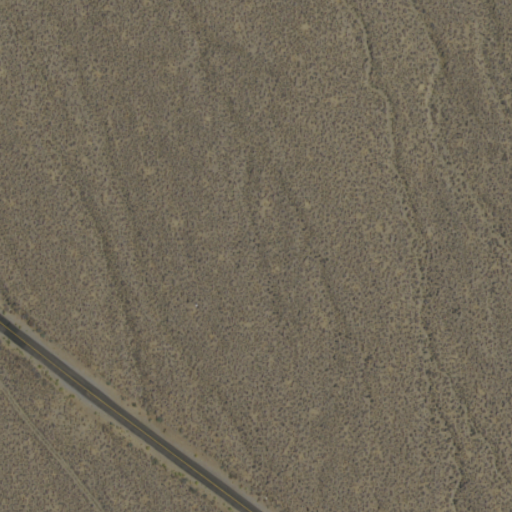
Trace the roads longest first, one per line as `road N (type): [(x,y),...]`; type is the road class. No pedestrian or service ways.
road 1 (tertiary): [(254,511),(0,319)]
road 2 (track): [(103,511),(0,383)]
